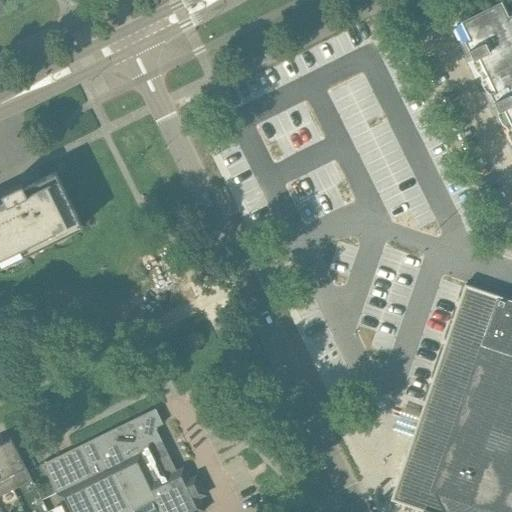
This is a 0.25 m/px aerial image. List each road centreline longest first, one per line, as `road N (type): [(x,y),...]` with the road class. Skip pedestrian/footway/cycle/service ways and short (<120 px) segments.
road 1 (residential): [(0,395),(242,281)]
road 2 (unclassified): [(242,281),(132,40)]
road 3 (unclassified): [(356,511),(242,281)]
road 4 (tertiary): [(132,40),(0,104)]
road 5 (residential): [(229,511),(175,401)]
